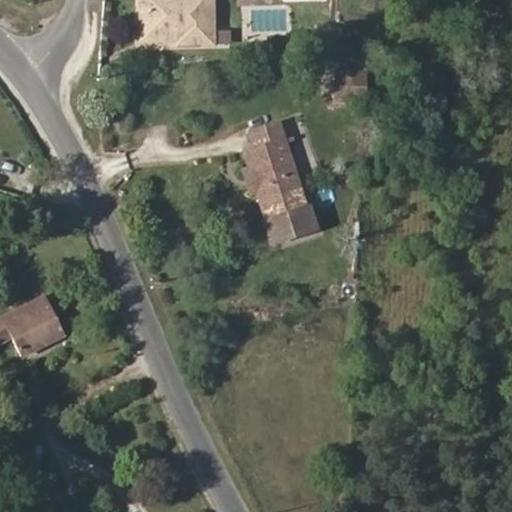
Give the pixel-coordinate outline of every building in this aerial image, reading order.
[(213,45),(212,0),(139,0),(140,41),(175,40),(176,46),(213,45)] [(362,103),(363,73),(334,72),(333,102),(362,103)] [(132,91),(130,73),(114,74),(116,92),(132,91)] [(284,138),(279,121),(249,131),(255,147),(284,138)] [(307,208),(284,138),(255,147),(243,151),(248,167),(256,192),(266,222),(307,208)] [(256,192),(248,167),(242,169),(250,194),(256,192)] [(320,237),(310,207),(307,208),(266,222),(260,224),(269,254),(320,237)] [(64,334),(44,295),(0,317),(0,342),(10,338),(20,356),(64,334)]
